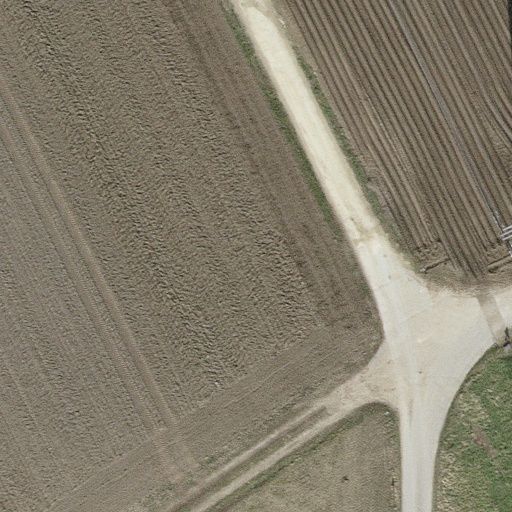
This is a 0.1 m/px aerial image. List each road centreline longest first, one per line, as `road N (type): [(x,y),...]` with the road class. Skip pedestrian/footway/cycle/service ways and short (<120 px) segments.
road 1 (track): [(180,511),(423,349),(248,0)]
road 2 (unclassified): [(511,308),(423,349),(425,511)]
